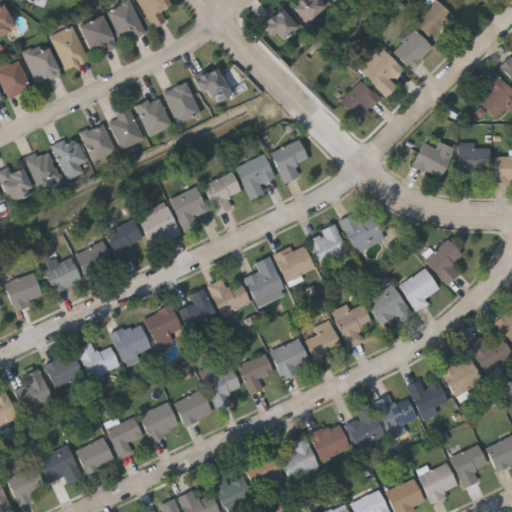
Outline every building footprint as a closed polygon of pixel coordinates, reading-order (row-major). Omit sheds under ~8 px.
[(48,0),(21,0),(46,8),(48,0)] [(135,0),(166,0),(170,7),(160,12),(165,21),(153,29),(135,0)] [(292,8),(297,3),(294,0),(317,0),(324,9),(305,24),(292,8)] [(413,21),(432,0),(438,0),(451,11),(429,35),(413,21)] [(144,33),(121,44),(106,13),(128,2),(144,33)] [(0,5),(3,4),(13,31),(0,36),(0,5)] [(296,33),(274,44),(262,22),(285,10),(296,33)] [(103,54),(100,47),(89,51),(78,27),(101,16),(116,47),(103,54)] [(87,61),(64,71),(48,37),(72,26),(87,61)] [(392,50),(413,28),(432,46),(410,68),(392,50)] [(21,53),(43,42),(59,74),(36,85),(21,53)] [(386,96),(359,71),(381,48),(401,67),(389,79),(396,85),(386,96)] [(511,78),(499,65),(511,52),(511,78)] [(7,99),(0,84),(0,63),(7,60),(9,65),(17,61),(30,89),(7,99)] [(194,80),(215,68),(228,92),(207,103),(194,80)] [(490,90),(481,83),(492,71),(511,88),(511,109),(509,113),(502,107),(495,116),(479,103),(490,90)] [(379,99),(358,121),(338,101),(359,80),(379,99)] [(162,93),(184,83),(198,114),(175,124),(162,93)] [(148,137),(133,107),(155,96),(170,125),(148,137)] [(121,150),(105,121),(127,109),(143,138),(121,150)] [(92,162),(78,133),(101,123),(114,151),(92,162)] [(50,146),(72,135),(88,167),(65,178),(50,146)] [(411,165),(422,137),(451,148),(440,176),(411,165)] [(298,175),(282,181),(269,150),(298,138),(306,158),(293,163),(298,175)] [(489,144),(489,177),(457,177),(457,144),(489,144)] [(60,181),(36,191),(22,158),(45,148),(60,181)] [(259,183),(263,192),(249,199),(233,166),(263,153),(273,176),(259,183)] [(494,154),(511,154),(511,179),(494,179),(494,154)] [(31,190),(8,202),(0,186),(0,170),(17,162),(31,190)] [(216,214),(202,183),(230,170),(239,190),(226,196),(231,207),(216,214)] [(168,198),(195,185),(207,209),(194,216),(197,223),(183,230),(168,198)] [(178,233),(150,245),(137,215),(165,203),(178,233)] [(370,214),(383,236),(356,252),(337,220),(352,211),(358,221),(370,214)] [(134,255),(119,262),(104,231),(132,218),(141,238),(129,244),(134,255)] [(317,263),(305,236),(334,224),(346,251),(317,263)] [(458,271),(446,283),(423,260),(445,237),(461,253),(450,263),(458,271)] [(113,264),(85,277),(74,253),(102,240),(113,264)] [(273,254),(301,240),(314,267),(286,280),(273,254)] [(80,279),(53,291),(42,266),(69,253),(80,279)] [(253,300),(243,276),(258,270),(254,261),(269,255),(282,288),(253,300)] [(423,298),(426,302),(415,310),(397,285),(423,267),(438,288),(423,298)] [(14,309),(2,282),(31,270),(43,296),(14,309)] [(206,284),(221,277),(226,287),(240,281),(249,301),(221,315),(206,284)] [(399,321),(394,314),(380,323),(365,301),(391,284),(411,313),(399,321)] [(188,293),(202,287),(217,319),(189,331),(178,308),(192,302),(188,293)] [(511,341),(492,322),(511,302),(511,341)] [(331,310),(346,303),(348,309),(362,304),(370,325),(357,330),(362,340),(346,347),(331,310)] [(170,334),(173,341),(156,348),(143,316),(171,305),(181,330),(170,334)] [(152,351),(124,364),(109,333),(137,319),(152,351)] [(313,326),(328,319),(342,349),(314,362),(304,339),(316,333),(313,326)] [(511,352),(486,373),(465,346),(479,335),(486,344),(498,335),(511,352)] [(309,364),(282,378),(268,351),(296,337),(309,364)] [(88,378),(76,347),(90,341),(94,352),(110,345),(118,366),(88,378)] [(82,376),(54,387),(44,364),(71,352),(82,376)] [(257,378),(262,388),(249,393),(237,364),(264,353),(272,372),(257,378)] [(481,379),(454,396),(439,371),(466,354),(481,379)] [(226,391),(231,403),(215,409),(202,379),(231,367),(239,386),(226,391)] [(51,399),(23,411),(13,389),(27,383),(23,374),(38,368),(51,399)] [(423,388),(437,381),(447,400),(419,413),(405,384),(418,378),(423,388)] [(0,385),(2,385),(16,417),(0,423),(0,385)] [(184,425),(173,402),(199,389),(211,411),(184,425)] [(415,416),(388,430),(373,401),(387,394),(393,404),(406,397),(415,416)] [(151,441),(137,415),(165,401),(178,426),(151,441)] [(354,447),(345,423),(358,418),(355,408),(370,402),(383,435),(354,447)] [(118,458),(105,429),(133,417),(141,436),(127,442),(131,452),(118,458)] [(349,447),(320,460),(308,432),(337,420),(349,447)] [(289,441),(304,434),(317,466),(288,478),(280,458),(294,453),(289,441)] [(483,448),(510,434),(511,437),(511,457),(510,459),(511,462),(495,470),(483,448)] [(86,473),(74,450),(102,436),(113,459),(86,473)] [(48,481),(38,457),(67,444),(81,477),(67,482),(64,474),(48,481)] [(449,455),(477,444),(489,475),(461,486),(449,455)] [(254,488),(242,461),(268,448),(281,474),(254,488)] [(457,488),(429,500),(417,474),(446,462),(457,488)] [(45,493),(15,503),(6,476),(35,466),(45,493)] [(240,475),(251,497),(225,510),(210,479),(223,473),(227,482),(240,475)] [(412,477),(425,504),(407,511),(394,511),(384,490),(412,477)] [(0,511),(9,511),(13,511),(0,483),(0,511)] [(218,511),(183,511),(176,495),(192,488),(196,498),(210,492),(218,511)] [(377,488),(389,511),(353,511),(349,502),(377,488)] [(160,511),(158,503),(173,497),(178,511),(160,511)]
